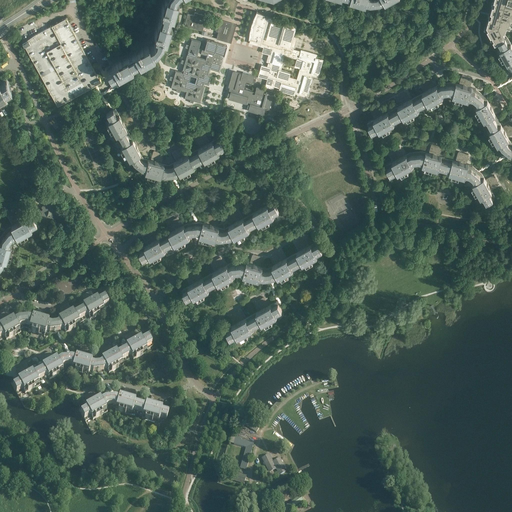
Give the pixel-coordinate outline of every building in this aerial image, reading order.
[(174,14),(177,0),(164,0),(164,3),(163,3),(161,9),(162,9),(159,18),(172,22),(174,14)] [(511,0),(493,0),(488,20),(487,25),(488,28),(487,29),(491,36),(492,35),(493,37),(492,38),(495,43),(496,43),(499,49),(497,51),(505,65),(508,64),(509,67),(511,69),(511,45),(507,37),(504,33),(504,32),(505,31),(507,26),(510,27),(511,19),(511,0)] [(311,78),(311,77),(312,73),(317,75),(319,74),(323,61),(322,59),(316,58),(317,56),(316,54),(303,50),(301,51),(300,53),(293,51),(297,37),(294,36),(297,25),(269,17),(264,16),(265,14),(258,12),(257,12),(257,11),(254,18),(252,25),(250,32),(249,39),(251,39),(249,43),(266,48),(266,50),(272,52),(267,66),(262,65),(258,77),(267,79),(264,89),(258,87),(256,88),(255,92),(245,89),(247,82),(252,83),(254,79),(256,79),(257,76),(243,72),(242,74),(235,71),(233,72),(229,85),(230,87),(232,88),(229,97),(230,99),(245,103),(247,102),(250,103),(249,109),(250,111),(263,115),(264,114),(266,108),(268,108),(270,108),(273,94),(273,93),(271,92),(273,86),(280,88),(280,89),(280,91),(294,94),(295,93),(296,92),(305,94),(307,93),(311,78)] [(202,31),(206,17),(207,16),(195,12),(194,12),(194,15),(188,14),(184,26),(202,31)] [(99,77),(66,18),(22,42),(23,43),(22,43),(24,46),(57,105),(101,81),(100,80),(101,80),(99,77)] [(136,66),(157,54),(165,45),(172,22),(159,18),(157,27),(156,27),(154,33),(155,33),(154,38),(157,38),(155,42),(153,46),(149,47),(148,45),(143,48),(142,47),(136,50),(137,51),(130,55),(136,66)] [(230,35),(234,23),(222,20),(217,38),(216,38),(217,39),(221,40),(224,41),(228,42),(228,41),(230,35)] [(203,86),(204,83),(208,84),(211,75),(207,73),(208,67),(219,71),(223,55),(224,55),(227,45),(207,39),(203,53),(206,54),(205,61),(202,60),(202,59),(196,57),(197,54),(200,43),(191,40),(187,54),(185,60),(182,59),(181,63),(184,64),(182,70),(183,70),(183,73),(175,71),(173,77),(170,76),(169,80),(172,80),(171,87),(177,88),(176,91),(179,92),(180,89),(186,91),(184,97),(190,99),(189,102),(193,103),(194,100),(200,102),(202,95),(205,96),(206,93),(203,92),(204,86),(203,86)] [(111,80),(136,66),(130,55),(121,60),(120,59),(115,62),(115,63),(112,65),(113,67),(107,71),(111,80)] [(499,120),(494,112),(496,112),(502,109),(503,107),(498,98),(496,99),(490,102),(489,103),(485,96),(476,89),(469,87),(471,86),(472,79),(472,77),(462,75),(461,76),(459,82),(460,84),(452,82),(440,83),(434,86),(434,85),(431,79),(429,78),(421,83),(421,84),(424,90),(425,91),(418,95),(420,98),(424,107),(428,104),(429,107),(441,100),(444,99),(443,96),(446,94),(449,94),(452,95),(452,98),(468,103),(468,100),(472,101),(474,102),(476,106),(474,107),(482,122),(484,121),(487,126),(499,120)] [(0,96),(11,90),(6,82),(0,85),(0,96)] [(424,107),(420,98),(418,95),(410,100),(410,98),(406,92),(405,91),(396,96),(396,98),(400,104),(401,105),(394,109),(396,112),(400,120),(404,118),(405,120),(420,112),(418,110),(424,107)] [(400,120),(396,112),(394,109),(386,113),(385,112),(382,106),(381,105),(372,110),(372,111),(375,117),(377,118),(374,120),(367,124),(373,135),(379,131),(381,134),(395,126),(394,123),(400,120)] [(127,126),(133,123),(134,122),(129,113),(127,113),(121,116),(120,117),(115,108),(104,114),(107,120),(105,122),(113,136),(115,135),(119,141),(130,135),(125,126),(127,126)] [(511,143),(511,142),(508,136),(509,136),(511,134),(511,124),(511,123),(510,123),(504,126),(503,128),(499,120),(487,126),(489,130),(487,132),(495,146),(498,145),(499,148),(509,156),(511,156),(511,159),(511,160),(511,159),(511,143)] [(224,149),(218,137),(211,141),(209,142),(209,141),(206,135),(205,134),(196,139),(196,140),(199,146),(201,147),(193,151),(200,162),(203,160),(205,163),(219,155),(218,152),(224,149)] [(162,161),(164,155),(164,153),(154,151),(153,152),(151,158),(151,160),(144,158),(143,157),(142,156),(139,151),(140,151),(146,147),(147,146),(142,137),(141,137),(135,140),(134,142),(130,135),(119,141),(121,145),(118,146),(126,161),(129,159),(131,163),(136,167),(138,168),(140,170),(144,171),(143,174),(159,178),(160,176),(164,177),(172,176),(176,176),(179,174),(180,176),(195,168),(194,166),(200,162),(193,151),(185,156),(185,154),(182,148),(180,147),(171,152),(172,154),(175,159),(175,160),(176,160),(174,162),(169,164),(167,165),(161,163),(162,161)] [(445,171),(448,158),(439,156),(440,155),(442,148),(442,146),(432,144),(431,145),(429,151),(429,153),(422,151),(416,151),(410,152),(404,155),(404,154),(401,148),(399,147),(390,152),(390,153),(394,159),(395,160),(385,166),(392,177),(398,173),(399,176),(414,168),(413,165),(416,164),(417,163),(418,163),(422,164),(421,167),(434,171),(437,172),(438,169),(445,171)] [(486,180),(482,173),(480,172),(472,165),(466,163),(467,162),(469,156),(469,154),(459,151),(458,153),(456,159),(456,161),(448,158),(445,171),(449,172),(448,175),(464,179),(465,177),(469,178),(470,179),(471,180),(472,183),(470,184),(474,191),(478,199),(481,197),(484,204),(495,197),(492,191),(490,189),(492,189),(498,185),(499,184),(494,175),(493,175),(487,179),(486,180)] [(285,213),(283,209),(279,211),(274,201),(267,205),(265,206),(265,204),(262,198),(261,197),(252,202),(252,204),(255,210),(257,211),(250,214),(256,227),(258,226),(259,227),(275,218),(274,217),(280,214),(281,215),(285,213)] [(52,214),(56,211),(51,201),(41,207),(43,209),(42,213),(39,214),(44,224),(54,219),(52,214)] [(9,262),(13,245),(11,245),(12,241),(13,239),(17,237),(18,240),(26,235),(33,231),(31,229),(38,226),(32,216),(31,214),(23,219),(23,217),(19,212),(18,211),(9,215),(9,217),(12,223),(14,224),(7,228),(0,236),(0,270),(1,269),(5,265),(6,261),(9,262)] [(250,230),(256,227),(250,214),(241,219),(241,218),(238,212),(236,211),(227,216),(228,217),(231,223),(232,224),(225,228),(223,228),(217,226),(218,225),(220,219),(219,217),(210,214),(209,215),(207,222),(207,224),(200,221),(187,223),(182,226),(181,224),(178,218),(177,217),(168,222),(168,224),(171,230),(173,231),(166,235),(167,238),(172,246),(176,244),(177,246),(191,238),(190,236),(194,234),(196,234),(200,235),(199,237),(215,242),(216,239),(220,241),(226,240),(231,239),(235,237),(236,240),(251,232),(250,230)] [(172,246),(167,238),(166,235),(157,239),(157,238),(154,232),(152,231),(144,236),(144,237),(147,243),(148,244),(139,250),(145,261),(151,257),(152,260),(167,252),(166,249),(172,246)] [(324,252),(317,241),(311,245),(309,246),(309,244),(305,238),(304,237),(295,242),(295,244),(299,250),(300,250),(293,254),(299,266),(303,264),(304,266),(319,258),(317,256),(324,252)] [(293,269),(299,266),(293,254),(284,259),(284,257),(281,251),(280,251),(271,255),(271,257),(274,263),(276,264),(269,268),(268,268),(267,268),(260,266),(261,265),(263,258),(263,257),(253,254),(252,255),(250,262),(250,263),(243,261),(231,263),(225,266),(225,264),(222,258),(220,257),(211,262),(211,264),(215,270),(216,271),(209,275),(211,278),(215,286),(219,284),(220,286),(235,278),(234,276),(237,274),(239,273),(243,275),(242,277),(258,282),(259,279),(263,280),(269,280),(271,280),(275,279),(278,277),(280,279),(294,271),(293,269)] [(215,286),(211,278),(209,275),(200,279),(200,277),(197,272),(196,271),(187,275),(187,277),(190,283),(192,284),(182,289),(188,301),(195,297),(196,300),(210,292),(209,289),(215,286)] [(114,307),(112,303),(109,305),(103,295),(95,300),(94,298),(91,293),(90,292),(81,296),(81,298),(84,304),(86,305),(79,309),(85,320),(87,319),(88,322),(104,312),(103,310),(109,307),(110,310),(114,307)] [(283,312),(279,304),(277,301),(268,306),(268,304),(265,298),(263,297),(255,302),(255,303),(258,309),(259,310),(253,314),(259,325),(262,324),(264,326),(278,318),(277,316),(283,312)] [(79,324),(85,320),(79,309),(70,314),(70,312),(67,306),(65,305),(57,310),(57,312),(60,317),(61,318),(55,322),(52,322),(46,321),(47,319),(49,313),(49,311),(39,308),(38,310),(36,316),(36,318),(29,316),(22,316),(17,317),(11,320),(11,319),(7,313),(6,312),(0,315),(0,323),(1,324),(2,325),(0,326),(0,338),(1,340),(5,338),(6,341),(21,333),(19,330),(23,328),(24,328),(25,328),(29,329),(28,332),(44,336),(45,334),(49,335),(61,334),(64,332),(66,334),(80,326),(79,324)] [(253,329),(259,325),(253,314),(244,319),(244,317),(241,311),(239,310),(230,315),(230,317),(234,323),(235,324),(232,326),(225,329),(232,341),(238,337),(239,339),(254,331),(253,329)] [(153,346),(147,335),(140,339),(138,340),(138,338),(135,332),(133,331),(124,336),(124,338),(128,344),(129,345),(122,349),(128,360),(132,358),(133,360),(140,357),(139,355),(141,354),(142,355),(148,352),(147,350),(153,346)] [(122,363),(128,360),(122,349),(113,353),(113,352),(110,346),(109,345),(100,350),(100,351),(103,357),(105,358),(98,362),(96,362),(89,360),(90,359),(92,353),(92,351),(82,348),(81,349),(79,356),(80,358),(72,356),(60,357),(54,360),(54,358),(51,352),(49,352),(41,356),(41,358),(44,364),(45,365),(38,369),(40,372),(44,380),(48,378),(49,380),(56,377),(55,375),(58,374),(58,375),(64,372),(63,370),(66,368),(69,368),(72,369),(72,372),(88,376),(88,374),(92,375),(104,373),(108,371),(109,374),(116,370),(115,369),(117,368),(118,369),(123,366),(122,363)] [(44,380),(40,372),(38,369),(30,373),(30,372),(26,366),(25,365),(16,370),(16,371),(20,377),(21,378),(18,380),(11,384),(17,395),(24,392),(25,394),(32,390),(31,389),(33,388),(34,389),(40,386),(38,383),(44,380)] [(139,415),(142,403),(133,400),(134,399),(136,392),(135,391),(126,388),(125,389),(123,396),(123,397),(115,395),(103,397),(97,400),(97,398),(94,392),(93,391),(84,396),(84,398),(87,404),(89,405),(86,406),(79,410),(85,421),(91,418),(93,420),(107,412),(106,410),(109,408),(112,408),(116,409),(115,411),(122,413),(123,412),(125,413),(125,414),(128,415),(131,416),(132,413),(139,415)] [(169,411),(162,409),(159,408),(161,407),(162,400),(162,398),(153,396),(151,397),(150,403),(150,405),(142,403),(139,415),(142,416),(142,419),(149,421),(150,420),(152,420),(151,422),(155,423),(158,424),(159,421),(165,423),(169,411)] [(260,427),(249,419),(246,425),(256,432),(260,427)] [(246,470),(254,444),(235,439),(234,444),(246,448),(240,468),(246,470)] [(286,472),(280,458),(273,461),(270,455),(262,458),(264,462),(263,463),(264,466),(265,465),(269,472),(276,469),(279,475),(286,472)] [(246,476),(234,472),(231,480),(244,484),(246,476)] [(286,511),(287,511),(303,501),(300,496),(283,508),(286,511)]
